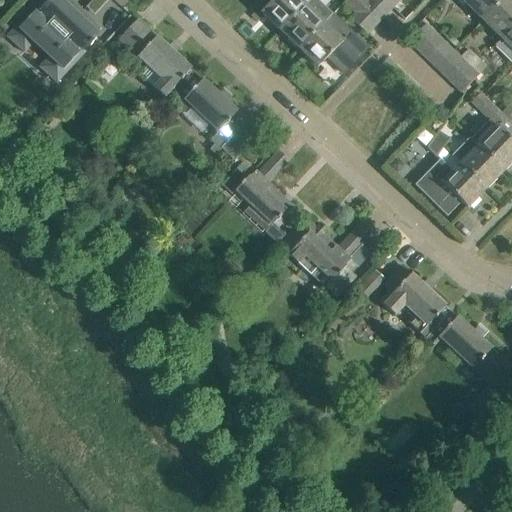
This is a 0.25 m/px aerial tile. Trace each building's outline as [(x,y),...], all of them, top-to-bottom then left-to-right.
[(69,0),(41,0),(6,37),(23,52),(32,42),(48,58),(39,68),(55,83),(84,52),(83,51),(98,36),(87,26),(92,21),(69,0)] [(93,0),(86,8),(94,16),(109,0),(93,0)] [(272,0),(273,0),(260,13),(263,16),(279,32),(310,0),(272,0)] [(316,0),(310,0),(279,32),(298,50),(323,25),(332,15),(316,0)] [(354,14),(359,10),(361,8),(352,0),(346,0),(343,3),(354,14)] [(382,0),(368,0),(367,1),(383,17),(392,9),(382,0)] [(399,0),(382,0),(392,9),(400,0),(399,0)] [(464,4),(482,22),(503,0),(454,0),(462,7),(464,4)] [(511,28),(511,1),(510,0),(503,0),(482,22),(501,40),(511,28)] [(367,1),(361,8),(359,10),(375,26),(383,17),(367,1)] [(263,16),(260,13),(257,10),(250,17),(256,23),(263,16)] [(354,14),(350,18),(367,34),(375,26),(359,10),(354,14)] [(323,25),(298,50),(317,68),(327,58),(344,74),(367,48),(332,15),(323,25)] [(171,90),(177,95),(196,76),(136,20),(118,40),(161,80),(153,88),(164,98),(171,90)] [(408,43),(417,51),(434,34),(424,25),(408,43)] [(511,28),(501,40),(494,47),(511,64),(511,28)] [(426,60),(442,43),(434,34),(417,51),(426,60)] [(426,60),(434,68),(451,51),(442,43),(426,60)] [(443,76),(459,59),(451,51),(434,68),(443,76)] [(451,85),(468,68),(476,59),(468,51),(459,59),(443,76),(451,85)] [(460,94),(477,76),(485,68),(476,59),(468,68),(451,85),(460,94)] [(177,95),(169,104),(176,110),(184,102),(218,133),(210,142),(214,146),(209,151),(214,155),(245,122),(196,76),(177,95)] [(479,94),(470,103),(479,112),(488,103),(479,94)] [(488,120),(497,111),(488,103),(479,112),(488,120)] [(507,109),(501,115),(511,126),(511,105),(507,109)] [(511,126),(501,115),(497,111),(488,120),(489,121),(471,140),(478,147),(503,171),(511,161),(511,126)] [(432,140),(442,148),(449,138),(439,130),(432,140)] [(460,165),(485,190),(503,171),(478,147),(471,140),(470,139),(451,157),(460,165)] [(435,158),(442,148),(432,140),(426,149),(435,158)] [(276,245),(284,236),(296,223),(290,218),(296,212),(267,184),(288,162),(278,152),(256,175),(255,174),(254,175),(243,164),(222,186),(233,197),(236,194),(270,226),(263,233),(276,245)] [(400,170),(400,164),(397,160),(390,167),(397,173),(400,170)] [(466,209),(485,190),(460,165),(451,174),(439,161),(426,173),(414,186),(446,218),(460,203),(466,209)] [(347,259),(368,236),(358,227),(337,249),(307,222),(302,228),(296,223),(284,236),(287,238),(278,247),(289,258),(290,257),(303,269),(310,262),(329,281),(323,287),(336,299),(355,278),(349,272),(355,266),(347,259)] [(425,340),(450,312),(401,266),(383,286),(389,292),(379,303),(394,317),(404,306),(416,318),(409,325),(425,340)] [(374,272),(354,294),(363,302),(383,280),(374,272)] [(478,397),(485,404),(486,405),(511,376),(511,369),(481,341),(487,334),(477,325),(471,332),(450,312),(425,340),(421,344),(429,352),(440,340),(489,385),(478,397)]
